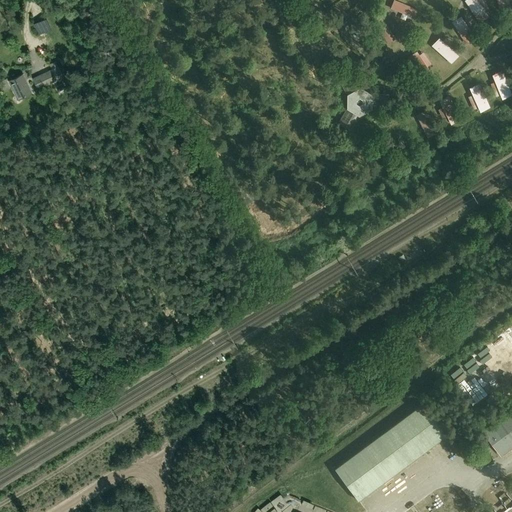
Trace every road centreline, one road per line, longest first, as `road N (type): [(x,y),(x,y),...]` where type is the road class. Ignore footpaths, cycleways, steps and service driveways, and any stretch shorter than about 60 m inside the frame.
road 1 (track): [(0,504),(305,316),(404,270),(511,183)]
road 2 (track): [(0,424),(35,409),(44,392),(0,332)]
